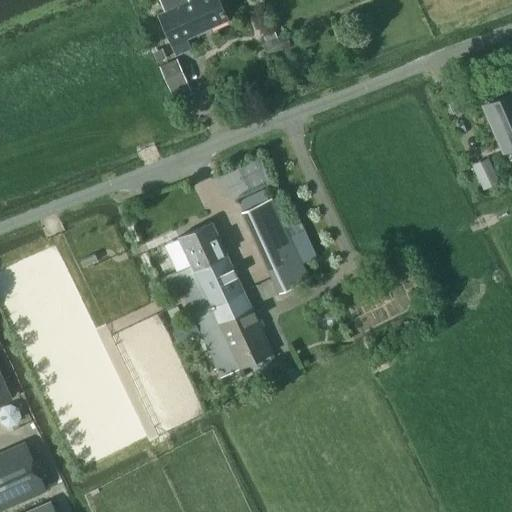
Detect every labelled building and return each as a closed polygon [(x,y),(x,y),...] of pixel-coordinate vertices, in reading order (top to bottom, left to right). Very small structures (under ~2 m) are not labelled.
[(159,0),(163,8),(156,12),(175,52),(189,46),(184,36),(225,17),(217,0),(159,0)] [(272,27),(262,32),(266,43),(277,38),(272,27)] [(266,43),(263,44),(269,58),(286,50),(291,48),(285,35),(279,37),(277,38),(266,43)] [(158,49),(153,52),(157,61),(166,58),(161,48),(158,49)] [(170,87),(186,80),(175,58),(159,65),(170,87)] [(511,90),(485,103),(499,134),(504,148),(511,144),(511,90)] [(482,193),(500,184),(488,159),(470,168),(482,193)] [(270,196),(241,210),(279,291),(308,277),(301,263),(312,257),(316,256),(300,222),(297,223),(285,229),(270,196)] [(210,305),(243,289),(210,219),(178,235),(192,263),(172,272),(191,312),(200,331),(219,323),(210,305)] [(411,267),(407,260),(400,263),(404,271),(411,267)] [(219,323),(200,331),(221,375),(272,350),(243,289),(210,305),(219,323)] [(0,401),(10,397),(0,374),(0,401)] [(0,409),(0,419),(2,423),(6,425),(10,425),(14,424),(17,422),(19,418),(20,414),(20,411),(18,407),(15,405),(11,404),(8,404),(4,405),(1,408),(0,409)] [(0,508),(47,488),(25,439),(0,450),(0,508)] [(55,511),(49,498),(15,511),(55,511)]
